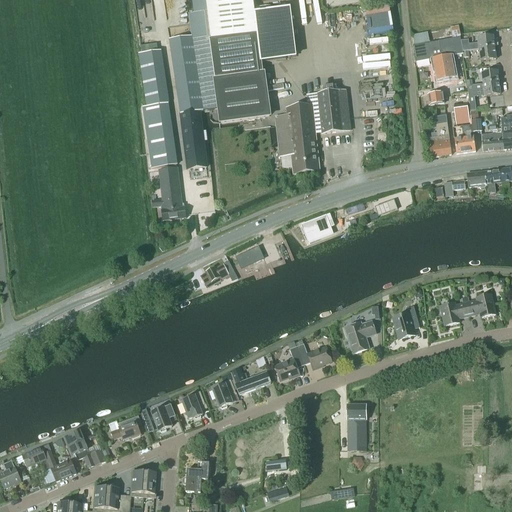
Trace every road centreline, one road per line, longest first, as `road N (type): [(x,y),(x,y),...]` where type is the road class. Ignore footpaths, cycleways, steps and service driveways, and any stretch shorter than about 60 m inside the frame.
road 1 (secondary): [(0,345),(275,218),(418,173),(511,161)]
road 2 (tertiary): [(171,445),(311,390),(511,334)]
road 3 (tertiary): [(7,511),(171,445)]
road 4 (track): [(418,173),(401,0)]
